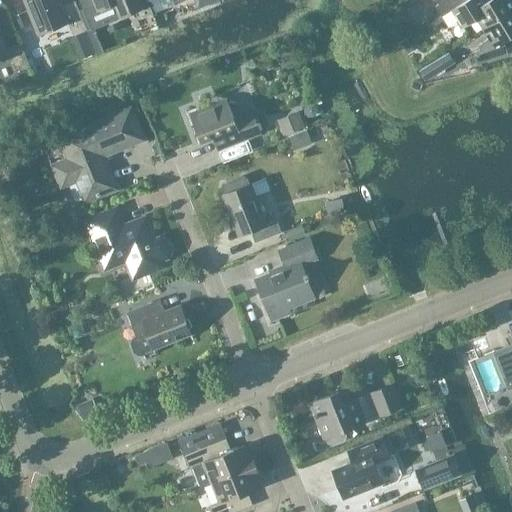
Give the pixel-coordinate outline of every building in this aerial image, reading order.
[(73,36),(87,31),(75,1),(62,6),(58,0),(24,0),(38,35),(68,23),(73,36)] [(92,0),(97,11),(98,10),(102,20),(128,10),(129,14),(143,8),(139,0),(92,0)] [(217,0),(195,0),(198,8),(218,0),(217,0)] [(435,0),(439,4),(435,6),(441,17),(452,11),(465,2),(464,0),(435,0)] [(477,0),(467,0),(465,2),(452,11),(441,17),(448,28),(464,23),(477,19),(483,29),(511,11),(511,0),(489,0),(481,5),(477,0)] [(511,35),(511,11),(483,29),(489,39),(479,46),(480,51),(476,52),(480,63),(507,54),(503,41),(511,35)] [(16,72),(29,66),(20,44),(7,49),(0,31),(0,60),(10,57),(16,72)] [(97,38),(91,41),(97,55),(103,53),(97,38)] [(218,150),(260,134),(252,113),(234,119),(227,100),(192,114),(203,142),(213,138),(218,150)] [(60,137),(65,152),(50,158),(62,186),(77,180),(85,201),(116,189),(103,156),(142,140),(130,109),(60,137)] [(300,140),(325,129),(319,114),(294,124),(300,140)] [(223,195),(222,195),(238,237),(251,232),(255,243),(281,232),(276,221),(266,225),(250,184),(247,186),(243,176),(222,185),(221,189),(223,195)] [(133,279),(163,266),(161,261),(168,258),(171,250),(168,242),(160,239),(153,241),(144,219),(123,227),(116,209),(86,221),(105,270),(126,261),(133,279)] [(287,218),(290,228),(305,224),(303,214),(287,218)] [(279,251),(285,267),(281,268),(282,270),(255,280),(272,321),(290,314),(288,309),(314,299),(300,263),(316,257),(309,239),(279,251)] [(127,313),(136,337),(133,340),(132,344),(135,352),(138,354),(143,354),(153,350),(190,335),(178,306),(164,311),(160,300),(127,313)] [(511,322),(511,323),(511,348),(494,356),(508,391),(511,389),(511,322)] [(379,418),(402,409),(393,385),(370,394),(379,418)] [(364,424),(355,399),(343,404),(339,393),(311,404),(324,439),(326,438),(328,444),(332,446),(345,440),(347,438),(344,431),(364,424)] [(227,454),(221,441),(196,451),(189,430),(175,436),(189,469),(192,468),(200,487),(209,484),(256,465),(252,455),(249,456),(245,447),(227,454)] [(343,500),(384,483),(376,464),(391,458),(383,438),(353,450),(357,460),(331,471),(343,500)] [(454,455),(439,461),(417,470),(425,490),(462,475),(454,455)] [(260,476),(256,465),(209,484),(218,504),(209,508),(210,511),(236,511),(252,506),(247,494),(262,488),(258,477),(260,476)] [(418,511),(415,503),(392,511),(418,511)]
